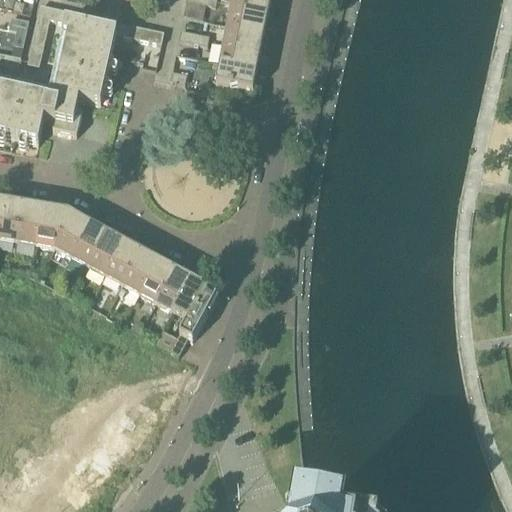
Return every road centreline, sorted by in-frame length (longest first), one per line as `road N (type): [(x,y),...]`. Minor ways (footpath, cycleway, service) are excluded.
road 1 (residential): [(309,0),(281,96),(252,279)]
road 2 (residential): [(0,175),(118,201),(150,231),(252,279)]
road 3 (residential): [(252,279),(229,350),(139,511)]
